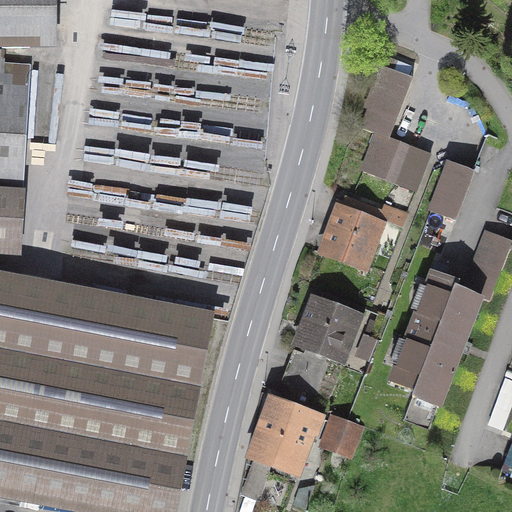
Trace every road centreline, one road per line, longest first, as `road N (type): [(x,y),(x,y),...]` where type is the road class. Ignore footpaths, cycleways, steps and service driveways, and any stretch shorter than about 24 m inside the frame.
road 1 (secondary): [(206,511),(234,383),(302,151),(328,3)]
road 2 (unknown): [(509,113),(501,156),(405,378)]
road 3 (unknown): [(80,0),(52,249)]
road 4 (residential): [(328,3),(467,64),(511,118)]
road 5 (residential): [(511,322),(457,464)]
